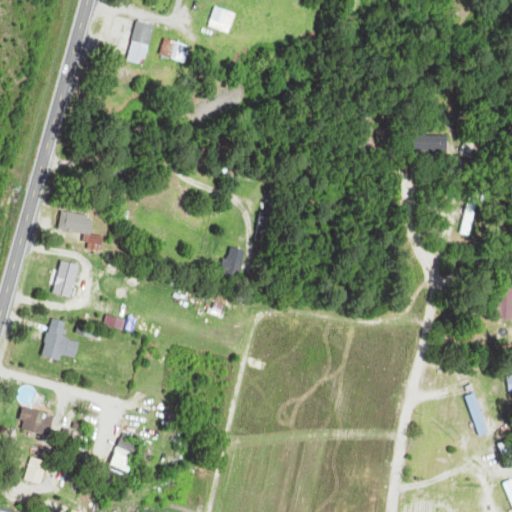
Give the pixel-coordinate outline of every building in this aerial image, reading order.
[(232,33),(238,13),(217,7),(211,27),(232,33)] [(130,62),(148,66),(157,25),(139,21),(130,62)] [(186,64),(192,47),(167,38),(161,56),(186,64)] [(381,145),(398,147),(399,131),(383,129),(381,145)] [(448,153),(448,136),(427,136),(427,153),(448,153)] [(93,235),(97,219),(65,211),(60,230),(92,238),(89,250),(103,253),(106,238),(93,235)] [(274,242),(276,214),(261,213),(258,241),(274,242)] [(223,275),(243,280),(250,253),(231,248),(223,275)] [(54,294),(74,299),(82,266),(62,261),(54,294)] [(45,357),(64,362),(65,357),(79,360),(83,343),(68,340),(71,325),(53,321),(45,357)] [(464,384),(482,438),(492,434),(473,381),(464,384)] [(54,416),(27,408),(21,430),(48,438),(54,416)] [(134,476),(140,444),(119,440),(113,472),(134,476)] [(27,480),(43,485),(50,464),(34,458),(27,480)] [(500,471),(504,479),(511,474),(511,473),(508,466),(500,471)]
